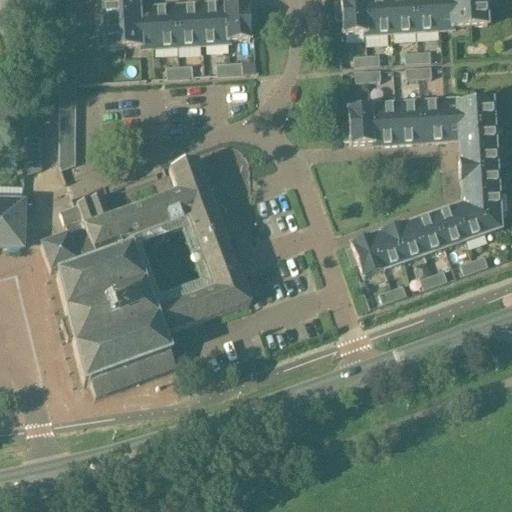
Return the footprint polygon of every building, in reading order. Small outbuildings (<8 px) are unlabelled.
[(64,0),(64,8),(75,8),(75,0),(64,0)] [(367,39),(364,0),(361,0),(361,1),(339,2),(340,7),(334,7),(335,23),(341,22),(342,38),(362,36),(363,40),(367,39)] [(391,38),(388,0),(364,0),(367,39),(391,38)] [(415,36),(413,0),(388,0),(391,38),(415,36)] [(413,0),(415,36),(440,35),(438,0),(413,0)] [(486,29),(484,0),(448,0),(450,31),(486,29)] [(140,50),(137,4),(101,6),(104,53),(140,50)] [(197,8),(200,50),(224,48),(221,6),(197,8)] [(221,6),(224,48),(228,48),(228,45),(249,44),(248,28),(254,28),(253,12),(247,12),(247,8),(225,9),(225,6),(221,6)] [(75,8),(64,8),(64,19),(75,19),(75,8)] [(173,9),(175,51),(200,50),(197,8),(173,9)] [(175,51),(173,9),(148,11),(150,53),(175,51)] [(417,58),(417,68),(429,68),(428,57),(417,58)] [(417,68),(417,58),(403,58),(404,69),(417,68)] [(368,61),(369,71),(378,71),(378,60),(368,61)] [(369,71),(368,61),(352,62),(353,72),(369,71)] [(225,69),(226,80),(241,79),(240,68),(225,69)] [(226,80),(225,69),(215,70),(216,81),(226,80)] [(177,72),(177,83),(191,82),(190,71),(177,72)] [(177,83),(177,72),(165,73),(166,84),(177,83)] [(418,73),(418,84),(430,83),(429,72),(418,73)] [(418,84),(418,73),(404,74),(405,85),(418,84)] [(369,76),(370,87),(379,86),(379,75),(369,76)] [(370,87),(369,76),(353,77),(354,88),(370,87)] [(73,169),(73,88),(58,87),(58,124),(57,124),(57,126),(58,126),(58,133),(57,133),(57,135),(58,135),(57,170),(73,169)] [(448,146),(448,145),(445,103),(420,105),(423,147),(448,146)] [(455,106),(458,152),(494,150),(491,104),(455,106)] [(423,147),(420,105),(396,106),(398,149),(423,147)] [(398,149),(396,106),(371,108),(374,150),(398,149)] [(374,150),(371,108),(367,108),(367,111),(346,113),(347,128),(342,128),(343,144),(348,144),(349,149),(370,147),(371,151),(374,150)] [(0,123),(16,124),(16,110),(6,109),(0,109),(0,123)] [(23,141),(23,181),(41,174),(41,141),(23,141)] [(458,175),(495,173),(494,150),(458,152),(459,165),(457,165),(458,175)] [(161,341),(162,340),(193,329),(203,326),(249,309),(244,297),(238,280),(233,266),(230,257),(196,165),(196,164),(167,175),(168,175),(175,196),(109,220),(108,220),(101,201),(101,200),(75,209),(75,211),(93,256),(127,245),(127,246),(186,224),(211,293),(154,314),(161,341)] [(495,173),(458,175),(459,188),(460,188),(461,197),(497,194),(495,173)] [(0,251),(21,252),(22,207),(8,207),(8,195),(0,194),(0,251)] [(499,233),(497,194),(461,197),(462,208),(499,233)] [(453,212),(465,246),(499,233),(462,208),(453,212)] [(162,340),(161,341),(154,314),(152,314),(127,246),(127,245),(93,256),(75,211),(59,217),(58,217),(63,231),(64,231),(68,241),(67,241),(39,250),(49,277),(54,276),(55,281),(66,325),(59,327),(66,346),(71,344),(82,391),(89,388),(94,403),(173,374),(168,359),(165,350),(162,340)] [(453,212),(432,219),(444,253),(465,246),(453,212)] [(444,253),(432,219),(411,226),(424,260),(444,253)] [(389,233),(402,268),(424,260),(411,226),(401,230),(401,229),(389,233)] [(402,268),(389,233),(379,237),(379,238),(370,241),(382,275),(402,268)] [(361,283),(382,275),(370,241),(349,249),(351,253),(345,255),(351,270),(356,268),(361,283)] [(472,265),(476,276),(486,272),(483,262),(472,265)] [(476,276),(472,265),(459,270),(462,280),(476,276)] [(431,280),(434,290),(446,286),(442,276),(431,280)] [(434,290),(431,280),(418,285),(422,295),(434,290)] [(389,295),(393,305),(405,301),(401,291),(389,295)] [(393,305),(389,295),(377,299),(381,309),(393,305)]
